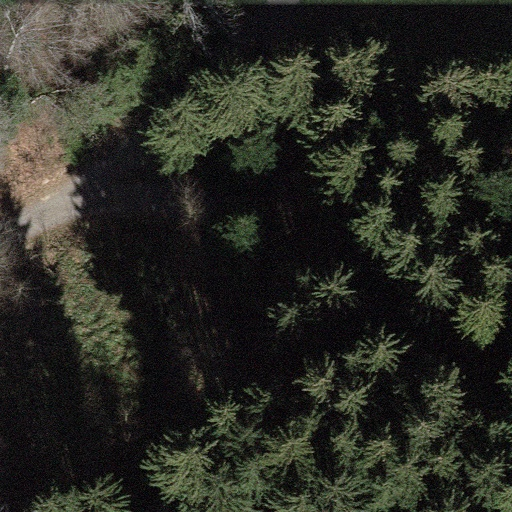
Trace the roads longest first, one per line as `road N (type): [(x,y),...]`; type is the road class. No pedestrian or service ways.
road 1 (track): [(511,439),(313,235)]
road 2 (track): [(71,194),(271,40)]
road 3 (track): [(71,194),(313,235)]
road 4 (track): [(313,235),(271,40)]
